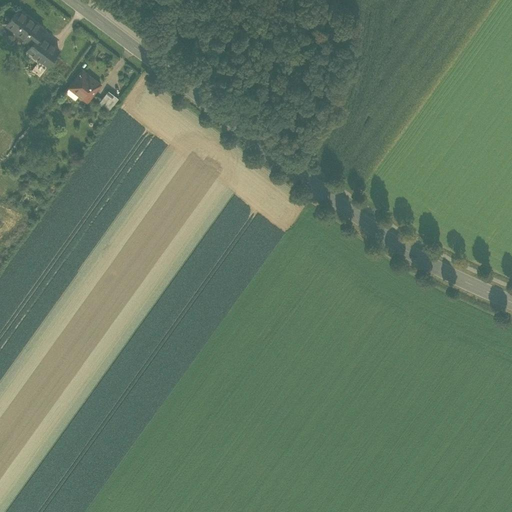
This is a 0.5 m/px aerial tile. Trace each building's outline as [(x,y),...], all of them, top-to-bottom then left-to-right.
[(7,24),(32,44),(39,35),(44,29),(19,9),(7,24)] [(27,50),(30,52),(37,42),(54,55),(59,49),(39,35),(32,44),(27,50)] [(47,65),(54,55),(37,42),(30,52),(39,59),(47,65)] [(32,69),(39,75),(47,65),(39,59),(32,69)] [(100,84),(82,70),(69,87),(78,95),(87,101),(100,84)] [(78,95),(69,87),(65,92),(75,100),(78,95)] [(108,90),(99,103),(109,110),(118,98),(108,90)]
